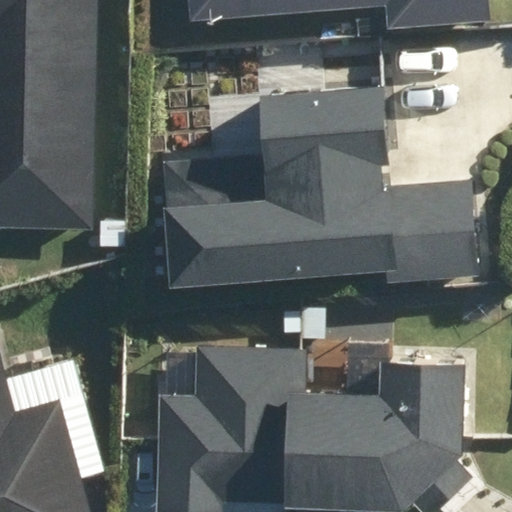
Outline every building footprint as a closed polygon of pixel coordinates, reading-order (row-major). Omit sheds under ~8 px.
[(0,0),(0,223),(100,225),(104,0),(0,0)] [(187,0),(189,22),(386,7),(388,29),(493,22),(491,0),(187,0)] [(390,165),(384,87),(260,96),(264,154),(163,161),(167,208),(163,208),(169,289),(386,273),(387,283),(480,276),(473,179),(383,186),(381,165),(390,165)] [(465,364),(379,361),(378,395),(305,393),(307,347),(197,344),(195,395),(158,393),(154,511),(224,511),(225,501),(283,503),(283,508),(398,511),(401,511),(412,502),(420,511),(434,511),(472,476),(456,460),(462,455),(465,364)] [(16,409),(0,353),(0,511),(92,511),(60,397),(16,409)]
